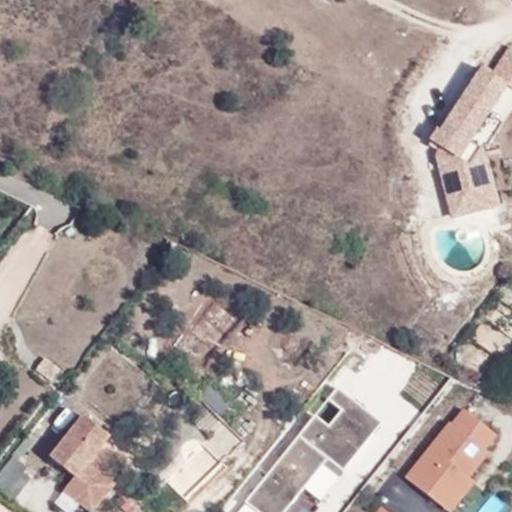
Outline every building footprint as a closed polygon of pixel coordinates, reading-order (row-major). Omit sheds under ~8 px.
[(476,149),(483,153),(485,152),(511,110),(511,47),(494,74),(492,72),(484,67),(453,115),(448,124),(451,126),(447,131),(441,127),(432,142),(439,146),(443,149),(438,156),(458,237),(501,226),(491,188),(482,191),(478,173),(466,165),(476,149)] [(453,115),(450,113),(441,127),(447,131),(451,126),(448,124),(453,115)] [(491,188),(483,153),(476,149),(466,165),(478,173),(482,191),(491,188)] [(55,381),(63,370),(45,357),(37,368),(55,381)] [(335,384),(240,499),(255,511),(279,511),(323,459),(336,471),(378,420),(335,384)] [(448,424),(405,479),(438,504),(461,474),(467,479),(487,454),(482,450),(494,436),(462,411),(450,425),(448,424)] [(89,464),(110,435),(82,415),(49,455),(63,466),(75,476),(64,490),(93,511),(114,482),(89,464)] [(10,458),(0,470),(0,486),(14,497),(26,480),(20,474),(24,468),(10,458)] [(447,511),(450,511),(473,483),(467,479),(461,474),(438,504),(447,511)] [(405,511),(419,511),(424,506),(396,485),(387,499),(405,511)]
